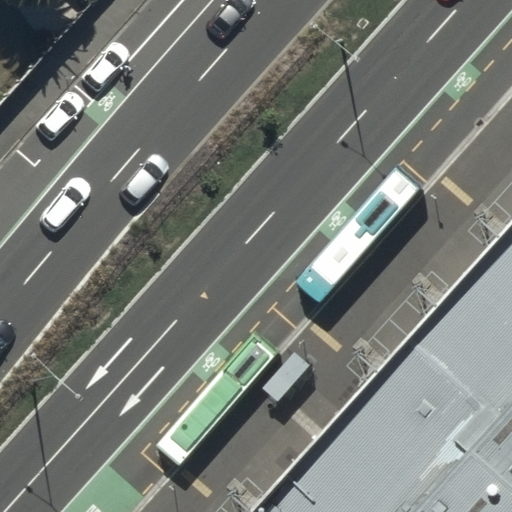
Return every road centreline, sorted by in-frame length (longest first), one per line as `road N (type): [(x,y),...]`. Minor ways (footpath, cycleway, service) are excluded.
road 1 (primary): [(478,0),(18,511)]
road 2 (primary): [(0,309),(273,0)]
